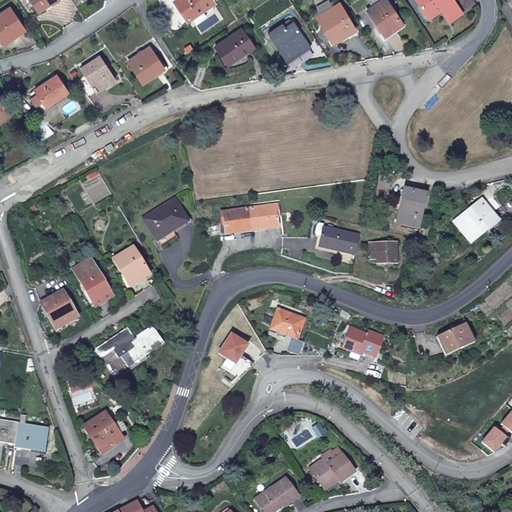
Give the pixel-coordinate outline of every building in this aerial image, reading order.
[(30,0),(40,13),(58,0),(30,0)] [(213,4),(210,0),(177,0),(176,1),(189,20),(193,17),(203,11),(213,4)] [(403,25),(386,0),(384,0),(368,11),(386,37),(403,25)] [(417,0),(430,18),(443,10),(450,21),(462,13),(453,0),(417,0)] [(318,9),(322,15),(334,9),(330,2),(318,9)] [(334,9),(322,15),(330,29),(326,31),(333,44),(356,31),(340,5),(334,9)] [(26,31),(11,9),(0,15),(0,39),(4,46),(26,31)] [(203,11),(193,17),(197,24),(207,17),(203,11)] [(330,29),(322,15),(318,18),(326,31),(330,29)] [(282,25),(270,34),(288,60),(309,45),(294,23),(293,24),(291,21),(286,24),(288,27),(285,29),(282,25)] [(216,47),(223,58),(225,57),(228,62),(241,54),(242,56),(254,48),(242,30),(216,47)] [(165,70),(150,48),(129,62),(143,84),(165,70)] [(225,57),(223,58),(228,66),(242,56),(241,54),(228,62),(225,57)] [(116,81),(100,57),(81,69),(86,77),(79,81),(90,97),(116,81)] [(68,93),(57,76),(36,91),(47,107),(68,93)] [(0,123),(12,115),(0,98),(0,123)] [(426,195),(406,190),(398,224),(414,228),(417,218),(421,219),(426,195)] [(471,244),(487,232),(489,230),(488,229),(499,220),(483,200),(455,223),(471,244)] [(158,240),(189,221),(176,201),(146,219),(158,240)] [(278,205),(223,213),(224,222),(226,222),(228,234),(279,227),(277,214),(280,214),(278,205)] [(320,247),(356,255),(360,237),(324,228),(320,247)] [(396,245),(372,245),(372,259),(379,259),(379,261),(396,261),(396,245)] [(151,276),(134,248),(115,259),(131,287),(151,276)] [(74,270),(92,300),(110,290),(92,259),(74,270)] [(110,290),(92,300),(97,307),(114,296),(110,290)] [(78,318),(64,292),(45,303),(59,329),(78,318)] [(303,319),(277,310),(270,330),(296,339),(303,319)] [(445,356),(473,343),(463,321),(454,325),(455,328),(436,338),(445,356)] [(165,344),(154,327),(135,339),(129,329),(123,333),(124,335),(115,341),(114,339),(97,350),(102,358),(114,351),(119,358),(121,356),(129,368),(165,344)] [(361,352),(374,357),(381,336),(367,331),(366,335),(350,329),(342,350),(351,354),(349,358),(358,362),(361,352)] [(85,389),(100,386),(93,379),(83,381),(85,389)] [(511,408),(498,425),(511,436),(511,408)] [(87,427),(104,454),(124,441),(120,435),(127,430),(119,417),(111,422),(106,414),(87,427)] [(0,423),(0,442),(16,445),(19,426),(0,423)] [(16,445),(15,447),(45,452),(48,431),(19,426),(16,445)] [(509,441),(492,428),(479,444),(492,454),(499,446),(503,449),(509,441)] [(338,450),(309,471),(323,489),(337,479),(340,483),(355,472),(341,453),(338,450)] [(285,480),(271,490),(272,492),(256,504),(262,511),(276,511),(297,498),(285,480)] [(272,492),(271,490),(255,502),(256,504),(272,492)]
